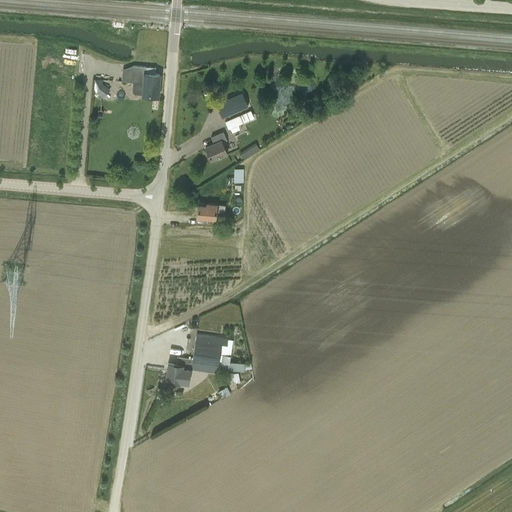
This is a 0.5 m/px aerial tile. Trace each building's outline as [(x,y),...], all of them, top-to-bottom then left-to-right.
[(132,82),(144,83),(143,96),(158,97),(160,74),(155,74),(156,68),(132,66),(132,82)] [(105,98),(111,87),(98,79),(92,90),(105,98)] [(243,93),(217,104),(223,118),(249,106),(243,93)] [(225,121),(227,128),(253,117),(250,110),(225,121)] [(211,137),(214,143),(206,147),(211,160),(227,153),(222,142),(226,141),(223,132),(211,137)] [(244,160),(261,150),(257,143),(240,153),(244,160)] [(243,169),(234,169),(234,193),(241,193),(241,182),(243,182),(243,169)] [(216,219),(216,211),(224,212),(224,205),(217,204),(217,203),(207,203),(207,205),(198,204),(197,217),(216,219)] [(177,356),(176,364),(168,363),(165,381),(180,384),(183,368),(201,371),(217,373),(221,342),(195,339),(193,359),(177,356)]
